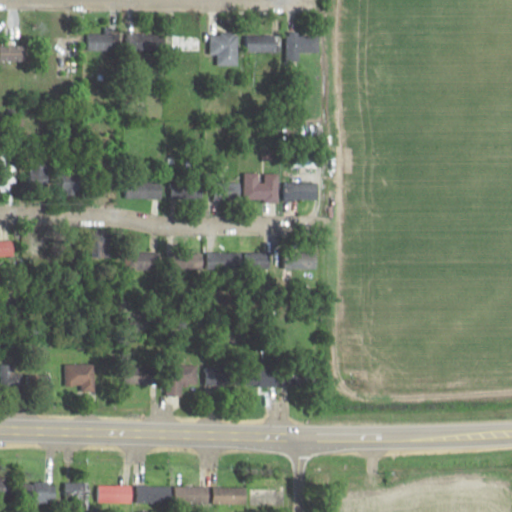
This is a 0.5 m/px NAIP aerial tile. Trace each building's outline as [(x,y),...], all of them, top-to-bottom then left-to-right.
[(88,32),(88,49),(121,49),(121,32),(88,32)] [(239,32),(212,32),(212,54),(217,54),(217,64),(239,64),(239,32)] [(319,62),(319,33),(288,33),(288,62),(319,62)] [(245,34),(245,51),(278,51),(278,34),(245,34)] [(48,179),(45,161),(29,163),(32,182),(48,179)] [(14,166),(0,166),(0,190),(14,190),(14,166)] [(61,193),(83,193),(83,173),(61,173),(61,193)] [(279,201),(279,173),(263,173),(263,201),(279,201)] [(240,198),(240,178),(217,178),(217,198),(240,198)] [(163,181),(127,181),(127,197),(163,197),(163,181)] [(172,181),(172,198),(207,198),(207,181),(172,181)] [(286,181),(286,199),(321,199),(321,181),(286,181)] [(31,255),(50,255),(50,231),(31,231),(31,255)] [(110,257),(110,234),(90,234),(90,257),(110,257)] [(173,250),(173,270),(202,270),(202,250),(173,250)] [(286,250),(286,268),(319,268),(319,250),(286,250)] [(160,269),(160,251),(128,251),(128,268),(160,269)] [(272,269),(272,251),(220,251),(220,269),(272,269)] [(95,362),(65,362),(65,385),(81,385),(81,390),(95,390),(95,362)] [(0,388),(28,388),(28,363),(0,363),(0,388)] [(198,364),(168,364),(168,394),(183,394),(183,383),(198,383),(198,364)] [(160,383),(160,365),(124,365),(124,383),(160,383)] [(207,366),(207,384),(237,384),(237,366),(207,366)] [(279,366),(255,366),(255,385),(281,385),(281,380),(291,380),(291,371),(279,371),(279,366)] [(55,502),(55,482),(31,482),(31,502),(55,502)] [(66,482),(66,509),(89,509),(89,482),(66,482)] [(97,502),(132,502),(132,484),(97,484),(97,502)] [(138,502),(172,502),(172,485),(138,485),(138,502)] [(176,503),(209,503),(209,485),(176,485),(176,503)] [(247,487),(214,487),(214,504),(247,504),(247,487)]
